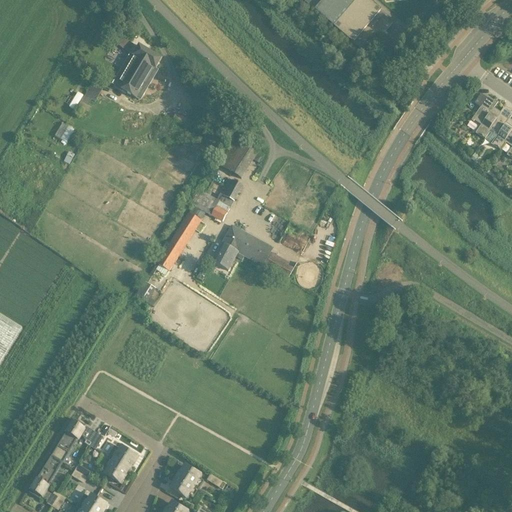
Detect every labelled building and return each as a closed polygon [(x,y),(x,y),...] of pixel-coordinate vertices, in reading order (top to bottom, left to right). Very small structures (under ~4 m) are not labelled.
[(381,12),(367,0),(302,0),(302,1),(333,28),(352,45),(352,44),(365,55),(393,23),(381,12)] [(109,28),(103,37),(129,54),(135,46),(109,28)] [(126,93),(150,53),(139,46),(133,56),(130,55),(112,85),(126,93)] [(151,77),(155,69),(161,59),(150,53),(126,93),(137,100),(138,99),(140,101),(153,78),(151,77)] [(91,106),(98,94),(88,88),(81,100),(91,106)] [(488,97),(487,99),(481,95),(474,104),(480,108),(471,120),(474,122),(475,120),(482,125),(476,133),(485,139),(489,134),(487,132),(500,113),(491,106),(494,102),(488,97)] [(500,113),(487,132),(489,134),(485,139),(501,150),(505,145),(502,143),(511,129),(511,121),(507,118),(510,113),(504,108),(500,113)] [(139,127),(139,124),(146,124),(146,115),(124,114),(124,121),(131,121),(130,127),(139,127)] [(193,126),(194,122),(175,115),(174,119),(193,126)] [(511,129),(502,143),(505,145),(506,143),(511,147),(511,148),(508,155),(511,158),(511,129)] [(242,179),(254,160),(257,162),(262,154),(233,136),(217,164),(242,179)] [(69,154),(65,162),(69,164),(73,157),(69,154)] [(229,179),(221,195),(234,202),(242,186),(229,179)] [(199,191),(191,205),(222,223),(230,208),(199,191)] [(155,264),(169,272),(201,222),(188,213),(155,264)] [(212,262),(211,263),(228,272),(228,271),(236,258),(242,261),(244,257),(287,281),(295,267),(271,254),(273,249),(231,227),(212,262)] [(135,297),(147,304),(156,289),(144,283),(135,297)] [(0,365),(22,329),(0,315),(0,365)] [(57,447),(68,454),(85,427),(74,420),(57,447)] [(85,444),(90,447),(97,436),(91,433),(85,444)] [(102,440),(97,436),(90,447),(96,450),(102,440)] [(107,458),(128,471),(136,458),(120,448),(119,450),(114,447),(107,458)] [(51,457),(28,493),(40,500),(63,464),(51,457)] [(128,471),(107,458),(101,469),(106,472),(105,473),(121,483),(128,471)] [(75,471),(86,478),(89,472),(78,466),(75,471)] [(177,478),(198,491),(204,482),(199,479),(200,477),(184,467),(177,478)] [(82,483),(86,478),(75,471),(72,477),(82,483)] [(212,476),(208,482),(219,488),(222,483),(212,476)] [(193,500),(198,491),(177,478),(171,488),(187,498),(188,496),(193,500)] [(48,503),(53,506),(60,496),(55,492),(48,503)] [(65,499),(60,496),(53,506),(59,510),(65,499)] [(77,506),(86,511),(102,511),(106,507),(90,497),(89,499),(84,496),(77,506)]
